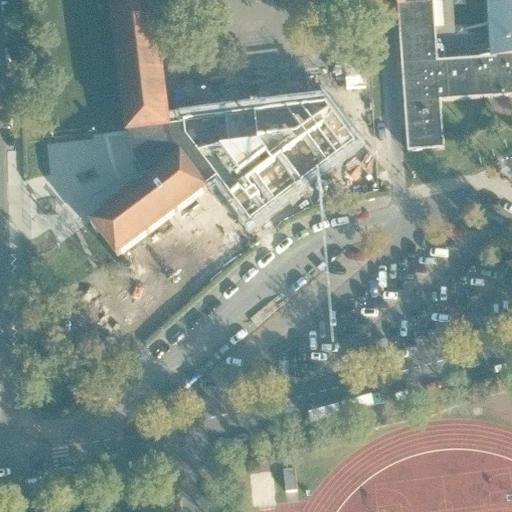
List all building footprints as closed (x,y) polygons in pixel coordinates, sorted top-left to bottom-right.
[(113,0),(126,134),(149,175),(89,221),(120,261),(174,216),(203,192),(213,185),(187,154),(180,139),(172,121),(158,0),(113,0)] [(399,0),(409,152),(447,149),(445,100),(493,97),(491,57),(439,62),(434,0),(399,0)] [(511,0),(487,0),(491,57),(493,97),(511,95),(511,0)] [(187,154),(213,185),(246,226),(351,145),(321,105),(178,124),(178,128),(180,139),(187,154)] [(44,351),(45,361),(53,361),(53,350),(44,351)] [(295,472),(283,473),(285,495),(297,494),(295,472)]
